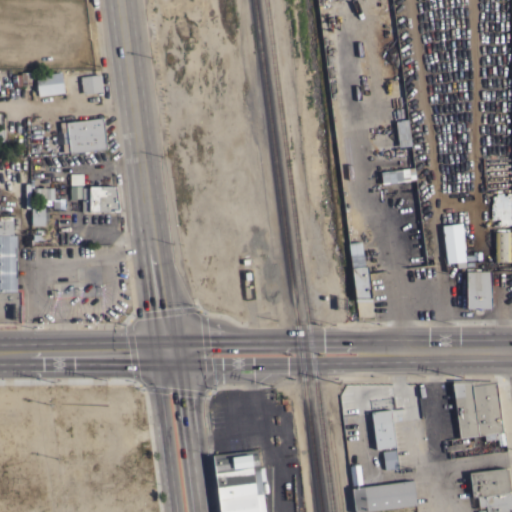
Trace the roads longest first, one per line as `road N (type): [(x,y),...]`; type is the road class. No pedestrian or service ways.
road 1 (primary): [(169,350),(120,0)]
road 2 (primary): [(169,350),(207,363),(381,361),(398,350)]
road 3 (primary): [(398,350),(380,339),(204,340),(169,350)]
road 4 (primary): [(0,350),(169,350)]
road 5 (primary): [(169,350),(190,511)]
